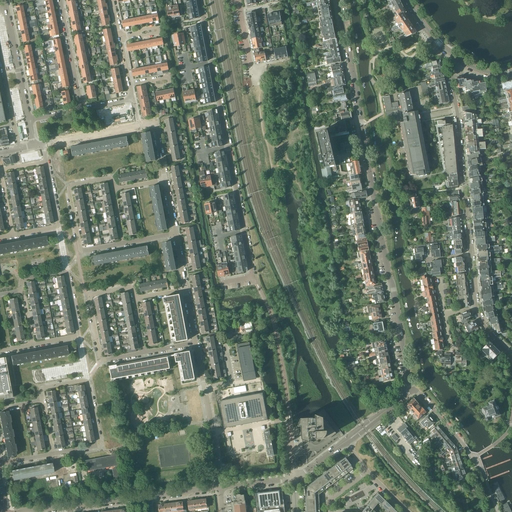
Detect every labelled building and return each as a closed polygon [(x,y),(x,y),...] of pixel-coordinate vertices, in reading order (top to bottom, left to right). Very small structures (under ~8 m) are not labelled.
[(79,0),(67,3),(68,5),(69,5),(69,8),(76,7),(76,3),(80,2),(79,0)] [(399,0),(396,0),(388,4),(390,9),(393,7),(401,3),(399,0)] [(403,8),(401,3),(393,7),(390,9),(393,13),(403,8)] [(395,17),(403,14),(406,13),(403,8),(393,13),(395,17)] [(252,13),(246,14),(247,14),(248,20),(257,18),(259,17),(258,12),(255,12),(255,11),(252,12),(252,13)] [(81,12),(70,14),(70,17),(71,17),(72,20),(79,19),(78,15),(82,14),(81,12)] [(279,13),(273,14),(276,26),(282,25),(280,17),(282,17),(281,13),(280,13),(280,12),(279,13)] [(107,13),(100,14),(101,18),(97,19),(97,21),(109,19),(109,16),(108,16),(107,13)] [(268,15),(267,15),(270,27),(276,26),(273,14),(268,15)] [(406,19),(405,16),(404,16),(403,14),(395,17),(394,18),(394,20),(395,20),(396,23),(397,23),(406,19)] [(397,23),(398,26),(391,28),(392,31),(399,28),(409,23),(408,22),(408,21),(406,19),(397,23)] [(332,20),(322,22),(319,23),(321,32),(333,30),(332,20)] [(404,32),(413,28),(411,26),(410,25),(409,23),(399,28),(392,31),(393,33),(400,30),(401,30),(402,33),(404,32)] [(84,24),(72,26),(72,29),(73,29),(74,32),(81,31),(80,27),(84,26),(84,24)] [(404,32),(405,35),(404,36),(404,35),(398,38),(399,41),(404,38),(406,38),(406,39),(412,35),(416,33),(414,31),(415,30),(413,28),(404,32)] [(333,30),(321,32),(322,41),(335,39),(333,30)] [(87,42),(87,40),(75,42),(76,45),(76,44),(77,48),(84,46),(84,43),(87,42)] [(112,40),(105,41),(106,46),(102,46),(103,49),(115,46),(114,44),(113,44),(112,40)] [(253,49),(253,50),(254,54),(256,64),(256,63),(261,62),(260,53),(259,49),(264,48),(264,47),(253,49)] [(286,47),(280,49),(282,58),(288,57),(288,58),(288,57),(289,56),(288,53),(287,53),(286,47)] [(274,49),(275,54),(276,60),(282,58),(280,49),(274,50),(274,49)] [(89,51),(77,54),(78,56),(79,56),(79,60),(87,58),(86,55),(90,54),(89,51)] [(264,52),(260,53),(261,62),(266,61),(266,62),(266,61),(276,60),(275,54),(265,56),(265,52),(264,52)] [(441,65),(440,61),(424,64),(425,67),(425,69),(426,68),(441,65)] [(92,63),(80,66),(80,68),(81,68),(82,71),(89,70),(88,66),(92,66),(92,63)] [(342,70),(332,72),(333,78),(337,77),(336,76),(343,75),(342,70)] [(306,72),(307,78),(308,83),(317,82),(321,81),(321,79),(316,80),(314,71),(310,72),(310,73),(308,73),(308,72),(306,72)] [(37,80),(35,74),(29,75),(30,82),(33,81),(33,84),(38,83),(38,80),(37,80)] [(337,77),(333,78),(334,78),(335,82),(333,82),(334,87),(342,85),(345,85),(343,75),(336,76),(337,77)] [(466,91),(464,80),(463,78),(461,79),(460,78),(457,78),(456,80),(459,93),(466,91)] [(473,92),(471,82),(471,80),(468,81),(467,80),(464,80),(466,91),(466,94),(473,92)] [(498,92),(511,89),(511,80),(501,83),(502,88),(497,89),(498,92)] [(474,81),(471,82),(473,92),(474,95),(480,94),(478,82),(478,81),(475,82),(474,81)] [(429,96),(428,93),(428,92),(426,86),(426,82),(421,83),(423,97),(429,96)] [(481,82),(478,82),(480,94),(480,96),(487,95),(487,94),(489,94),(489,91),(487,91),(486,88),(485,82),(483,83),(481,82)] [(342,85),(334,87),(327,88),(328,92),(330,92),(331,95),(344,93),(342,85)] [(428,93),(431,93),(436,92),(446,90),(445,85),(435,87),(436,89),(430,90),(430,91),(428,92),(428,93)] [(100,93),(99,91),(88,93),(88,95),(89,95),(89,99),(92,98),(96,97),(95,94),(100,93)] [(163,100),(161,91),(155,93),(157,101),(159,101),(160,102),(163,102),(163,100)] [(429,173),(420,123),(419,120),(419,119),(420,119),(420,115),(418,116),(418,112),(413,113),(409,92),(399,94),(401,106),(398,106),(398,102),(391,103),(389,96),(383,97),(388,124),(401,122),(401,123),(400,123),(403,141),(400,142),(397,146),(401,148),(405,148),(410,176),(418,174),(419,177),(424,176),(424,173),(429,173)] [(339,102),(347,101),(348,101),(347,97),(346,94),(332,97),(333,98),(331,99),(331,101),(333,101),(333,102),(339,100),(339,102)] [(347,101),(339,102),(341,110),(339,110),(339,114),(340,114),(349,112),(347,101)] [(349,112),(340,114),(341,120),(352,118),(350,112),(349,112)] [(470,113),(463,112),(464,118),(464,121),(478,120),(478,118),(478,117),(476,117),(476,115),(474,114),(472,114),(470,113)] [(175,125),(175,123),(173,123),(172,118),(165,120),(166,126),(175,125)] [(175,125),(166,126),(168,133),(175,132),(177,132),(175,125)] [(453,133),(453,129),(453,125),(443,127),(442,127),(442,134),(453,132),(453,133)] [(325,169),(335,166),(328,131),(317,134),(322,156),(321,156),(322,162),(323,162),(325,169)] [(176,137),(175,132),(168,133),(169,140),(178,139),(178,137),(176,137)] [(454,140),(453,133),(453,132),(442,134),(439,135),(439,137),(443,138),(443,141),(453,139),(454,140)] [(144,148),(153,147),(152,141),(153,141),(152,139),(151,139),(150,133),(142,134),(143,141),(144,148)] [(7,136),(0,137),(2,146),(9,145),(8,143),(7,136)] [(113,140),(114,148),(128,146),(127,137),(121,138),(121,137),(119,138),(119,139),(113,140)] [(181,138),(178,139),(169,140),(170,147),(177,146),(177,143),(180,143),(179,141),(182,140),(181,138)] [(455,147),(454,140),(453,139),(443,141),(440,141),(440,144),(443,145),(443,148),(454,146),(455,147)] [(114,148),(113,140),(107,141),(107,140),(105,140),(105,141),(99,142),(101,151),(114,148)] [(91,144),(85,145),(87,153),(101,151),(99,142),(93,143),(92,143),(91,143),(91,144)] [(87,153),(85,145),(79,146),(79,145),(77,145),(77,146),(71,147),(73,156),(87,153)] [(177,146),(170,147),(172,154),(181,153),(180,150),(178,151),(177,146)] [(455,153),(455,147),(454,146),(443,148),(441,148),(442,151),(444,152),(444,155),(454,153),(455,153)] [(486,149),(485,146),(467,148),(467,155),(470,155),(470,154),(474,154),(474,153),(479,152),(479,149),(486,149)] [(154,153),(153,147),(144,148),(147,162),(156,161),(154,155),(155,155),(155,152),(154,153)] [(185,152),(181,153),(172,154),(173,161),(180,160),(179,155),(185,154),(185,152)] [(470,155),(467,155),(468,161),(479,159),(478,155),(480,154),(479,152),(474,153),(474,154),(470,154),(470,155)] [(456,160),(455,153),(454,153),(444,155),(442,155),(443,158),(444,159),(445,162),(455,160),(456,160)] [(9,158),(2,159),(3,165),(15,163),(14,156),(9,157),(9,158)] [(479,159),(468,161),(469,167),(472,166),(471,165),(474,165),(475,165),(479,164),(482,163),(481,161),(479,161),(479,159)] [(456,167),(456,160),(455,160),(445,162),(444,162),(444,165),(445,166),(445,169),(456,167)] [(349,176),(359,174),(361,174),(359,161),(352,162),(350,163),(351,170),(350,170),(350,171),(346,172),(347,176),(349,176)] [(482,165),(482,163),(479,164),(475,165),(474,165),(471,165),(472,166),(469,167),(469,172),(480,169),(481,169),(480,166),(482,165)] [(335,166),(325,169),(321,169),(323,180),(332,178),(331,172),(336,171),(335,166)] [(457,174),(456,167),(445,169),(444,169),(445,173),(446,172),(446,175),(457,174)] [(480,169),(469,172),(470,178),(480,175),(482,175),(480,169)] [(480,175),(470,178),(470,184),(481,181),(482,181),(482,179),(481,179),(480,175)] [(483,188),(481,181),(470,184),(471,190),(482,188),(483,188)] [(360,183),(351,185),(351,189),(346,190),(347,192),(362,190),(360,183)] [(152,202),(161,200),(160,194),(161,194),(161,192),(160,192),(159,186),(150,187),(151,191),(149,191),(151,199),(152,198),(152,202)] [(482,188),(471,190),(471,196),(482,194),(483,194),(482,188)] [(365,191),(354,193),(355,200),(359,199),(367,197),(365,191)] [(458,191),(448,192),(449,195),(449,201),(451,201),(451,202),(456,201),(456,203),(459,203),(459,195),(458,191)] [(130,192),(129,193),(122,194),(123,201),(132,199),(131,196),(130,192)] [(484,200),(482,194),(471,196),(472,202),(483,200),(484,200)] [(420,207),(419,197),(415,198),(415,197),(410,198),(409,198),(409,199),(408,200),(408,202),(409,202),(410,205),(409,206),(409,208),(410,208),(411,213),(412,214),(416,213),(416,212),(418,212),(421,212),(422,212),(421,208),(421,207),(420,207)] [(132,202),(132,199),(123,201),(124,208),(131,207),(131,202),(132,202)] [(359,199),(355,200),(352,200),(348,201),(349,207),(360,205),(359,199)] [(161,200),(152,202),(153,206),(152,206),(153,213),(154,213),(155,217),(164,215),(163,209),(164,209),(163,206),(163,207),(161,200)] [(484,206),(483,200),(472,202),(472,208),(484,206)] [(460,209),(459,203),(456,203),(456,201),(451,202),(449,202),(450,210),(460,209)] [(360,205),(349,207),(351,214),(361,211),(360,205)] [(486,206),(484,206),(472,208),(473,214),(487,212),(486,206)] [(132,211),(131,207),(124,208),(126,215),(134,213),(134,211),(132,211)] [(430,207),(426,208),(421,208),(422,212),(421,212),(422,216),(429,216),(429,211),(430,211),(430,207)] [(361,211),(351,214),(348,214),(349,218),(350,218),(350,220),(362,217),(361,211)] [(487,215),(487,212),(473,214),(473,221),(486,219),(485,215),(487,215)] [(136,220),(134,213),(126,215),(127,222),(136,220)] [(167,230),(166,223),(167,223),(166,221),(165,221),(164,215),(155,217),(156,220),(155,220),(156,228),(158,227),(158,231),(161,231),(161,233),(164,232),(164,230),(167,230)] [(429,216),(422,216),(422,226),(430,225),(429,216)] [(363,222),(362,217),(350,220),(351,225),(363,222)] [(461,225),(461,221),(460,218),(448,220),(448,224),(445,224),(445,227),(446,227),(461,225)] [(486,219),(473,221),(474,227),(486,226),(490,225),(491,225),(491,223),(488,224),(488,222),(486,223),(486,219)] [(136,220),(127,222),(128,229),(137,227),(136,220)] [(364,228),(363,222),(351,225),(352,230),(355,230),(364,228)] [(137,229),(137,227),(128,229),(130,236),(137,234),(136,230),(137,229)] [(195,232),(194,232),(193,227),(186,229),(187,236),(196,234),(195,232)] [(196,234),(187,236),(188,243),(195,241),(194,236),(196,236),(196,234)] [(32,239),(34,248),(47,245),(46,237),(40,238),(40,237),(38,238),(32,239)] [(34,248),(32,239),(26,241),(26,240),(24,240),(24,241),(18,242),(20,251),(34,248)] [(197,241),(195,241),(188,243),(190,250),(198,248),(202,247),(202,245),(198,246),(197,241)] [(10,244),(4,245),(6,253),(20,251),(18,242),(12,243),(12,242),(11,243),(10,243),(10,244)] [(165,258),(173,256),(172,250),(173,250),(173,248),(172,248),(171,242),(162,244),(165,258)] [(431,251),(440,251),(439,245),(437,245),(437,243),(428,243),(428,244),(427,244),(427,247),(429,247),(429,249),(431,249),(431,251)] [(427,247),(427,244),(416,246),(416,248),(414,249),(415,253),(424,252),(423,250),(426,250),(425,247),(427,247)] [(134,249),(135,258),(149,255),(148,246),(142,248),(141,247),(139,247),(139,248),(134,249)] [(198,248),(190,250),(191,256),(198,255),(200,255),(198,248)] [(135,258),(134,249),(128,250),(128,249),(126,250),(126,251),(120,252),(121,260),(135,258)] [(502,249),(477,252),(477,254),(477,255),(477,258),(490,257),(490,254),(500,253),(502,253),(502,249)] [(368,250),(359,252),(357,252),(358,258),(360,258),(370,256),(368,250)] [(121,260),(120,252),(114,253),(114,252),(112,252),(112,253),(106,254),(108,263),(121,260)] [(424,252),(415,253),(415,256),(413,256),(413,261),(422,260),(422,258),(424,258),(424,252)] [(108,263),(106,254),(100,255),(98,255),(98,256),(92,257),(93,259),(91,259),(92,263),(93,263),(94,265),(108,263)] [(199,260),(198,255),(191,256),(192,263),(205,261),(205,259),(199,260)] [(173,256),(165,258),(167,272),(176,270),(175,264),(176,264),(175,262),(173,256)] [(433,268),(442,267),(442,264),(444,264),(443,260),(434,260),(435,263),(432,263),(433,268)] [(205,261),(192,263),(194,270),(200,269),(200,264),(203,263),(205,263),(205,261)] [(500,262),(478,264),(478,266),(478,267),(478,271),(491,269),(491,266),(500,265),(500,262)] [(442,267),(433,268),(433,270),(431,270),(431,271),(432,274),(432,276),(441,275),(440,272),(442,272),(442,267)] [(501,273),(479,277),(479,279),(480,279),(479,280),(479,283),(492,281),(495,280),(495,277),(501,277),(501,273)] [(493,283),(492,281),(479,283),(479,287),(481,287),(481,289),(505,285),(506,284),(506,282),(502,283),(501,282),(493,283)] [(375,285),(366,286),(364,287),(364,288),(367,287),(368,290),(374,289),(375,291),(375,293),(383,292),(381,283),(375,285)] [(433,290),(432,284),(423,286),(424,291),(424,292),(433,290)] [(505,285),(481,289),(481,291),(480,292),(480,295),(494,293),(493,290),(505,288),(505,285)] [(374,297),(375,304),(385,302),(383,293),(377,294),(377,296),(374,297)] [(494,293),(480,295),(481,299),(482,299),(482,301),(502,297),(505,297),(504,294),(502,294),(494,295),(494,293)] [(171,297),(163,298),(166,311),(171,311),(177,342),(188,340),(186,330),(185,324),(183,316),(182,309),(181,303),(179,295),(171,297)] [(468,296),(458,297),(456,297),(457,302),(462,301),(462,302),(463,302),(464,303),(465,304),(465,307),(470,307),(468,296)] [(502,297),(482,301),(483,303),(482,304),(483,308),(495,305),(494,302),(502,301),(502,298),(502,297)] [(9,307),(18,305),(16,298),(9,300),(10,305),(9,305),(9,307)] [(152,309),(151,302),(142,303),(144,310),(152,309)] [(18,305),(9,307),(9,309),(11,309),(12,313),(19,312),(18,305)] [(376,306),(367,307),(368,314),(371,313),(381,311),(379,305),(376,306)] [(496,311),(495,305),(483,308),(483,311),(485,311),(485,313),(496,311)] [(152,309),(144,310),(145,317),(152,316),(151,311),(153,311),(152,309)] [(381,311),(371,313),(372,320),(373,322),(379,321),(378,319),(382,318),(381,311)] [(467,319),(472,317),(472,316),(472,315),(472,314),(471,313),(470,311),(460,315),(460,317),(461,321),(462,324),(468,320),(467,319)] [(498,317),(496,311),(485,313),(486,316),(487,317),(488,319),(498,317)] [(19,312),(12,313),(13,318),(11,318),(12,321),(20,319),(19,312)] [(152,316),(145,317),(146,324),(155,323),(154,320),(153,321),(152,316)] [(21,326),(20,319),(12,321),(12,323),(13,322),(14,327),(21,326)] [(379,322),(379,321),(373,322),(374,330),(378,330),(378,332),(384,331),(382,322),(379,322)] [(477,327),(474,321),(468,324),(467,322),(464,324),(468,332),(477,327)] [(155,323),(146,324),(147,331),(155,330),(154,325),(155,325),(155,323)] [(499,323),(492,324),(493,327),(494,328),(494,329),(496,330),(497,330),(498,333),(499,333),(501,333),(501,332),(503,331),(502,328),(500,328),(499,323)] [(21,326),(14,327),(15,332),(14,332),(14,335),(23,333),(21,326)] [(156,334),(155,330),(147,331),(149,338),(157,336),(157,334),(156,334)] [(23,333),(14,335),(15,337),(16,336),(17,341),(24,340),(23,333)] [(157,336),(149,338),(150,345),(157,344),(156,339),(158,338),(157,336)] [(216,341),(214,341),(213,336),(206,337),(207,344),(216,343),(216,341)] [(374,348),(386,346),(385,340),(371,343),(373,349),(374,348)] [(249,342),(237,344),(243,380),(256,377),(249,342)] [(497,350),(490,342),(488,344),(486,342),(483,345),(485,347),(482,350),(488,356),(486,357),(490,361),(500,352),(498,350),(497,350)] [(216,343),(207,344),(209,351),(218,350),(216,343)] [(52,349),(54,357),(68,355),(66,346),(60,347),(60,346),(58,347),(58,348),(52,349)] [(374,348),(375,352),(368,353),(369,355),(371,354),(387,351),(386,346),(374,348)] [(44,350),(39,351),(40,360),(54,357),(52,349),(46,350),(46,349),(44,349),(44,350)] [(219,357),(218,350),(209,351),(210,358),(219,357)] [(31,353),(25,354),(26,363),(40,360),(39,351),(33,352),(31,352),(31,353)] [(455,363),(455,356),(450,357),(450,354),(444,354),(444,356),(442,356),(441,354),(442,354),(442,351),(435,352),(437,357),(442,367),(444,367),(444,366),(450,366),(450,369),(455,369),(455,363)] [(190,352),(175,354),(176,363),(178,362),(182,382),(195,379),(190,352)] [(455,356),(455,363),(461,363),(461,367),(463,367),(463,369),(466,368),(466,354),(461,354),(461,352),(455,352),(455,356)] [(26,363),(25,354),(19,355),(19,354),(17,355),(11,356),(11,359),(10,359),(11,363),(12,362),(12,365),(26,363)] [(112,366),(110,367),(112,379),(170,369),(168,357),(116,367),(116,368),(114,368),(113,366),(112,366)] [(219,357),(210,358),(211,365),(218,364),(217,359),(219,359),(219,357)] [(7,380),(4,361),(3,358),(0,358),(0,395),(4,395),(10,394),(9,391),(7,380)] [(218,364),(211,365),(213,372),(221,371),(221,368),(219,369),(218,364)] [(223,378),(221,371),(213,372),(214,379),(223,378)] [(383,377),(378,378),(379,382),(384,381),(393,379),(392,373),(382,375),(383,377)] [(245,386),(233,388),(234,394),(246,392),(245,386)] [(12,398),(11,391),(9,391),(10,394),(4,395),(5,399),(12,398)] [(226,400),(219,401),(224,428),(231,427),(261,421),(268,420),(263,393),(256,394),(256,395),(226,400)] [(409,410),(417,403),(413,398),(405,405),(409,410)] [(494,401),(489,403),(490,406),(482,408),(482,409),(481,409),(480,411),(481,414),(483,415),(484,414),(486,418),(485,419),(486,421),(487,421),(489,421),(489,419),(500,415),(495,403),(494,401)] [(422,408),(417,403),(409,410),(414,415),(422,408)] [(29,416),(38,415),(37,408),(29,409),(30,414),(29,414),(29,416)] [(426,412),(422,408),(414,415),(418,419),(419,418),(424,414),(426,412)] [(2,428),(11,426),(10,422),(11,422),(10,415),(8,415),(8,411),(0,412),(0,418),(0,419),(0,421),(1,421),(2,428)] [(38,415),(29,416),(30,418),(31,418),(32,423),(39,421),(38,415)] [(300,423),(299,427),(301,426),(302,436),(302,439),(302,440),(304,440),(305,441),(310,443),(310,440),(313,440),(313,437),(317,437),(317,439),(323,439),(328,439),(329,439),(336,433),(328,422),(322,415),(316,415),(316,418),(312,418),(302,419),(300,423)] [(434,422),(428,415),(420,423),(424,427),(426,426),(429,429),(434,425),(433,424),(434,422)] [(33,427),(30,428),(30,430),(32,430),(41,428),(39,421),(32,423),(33,427)] [(406,425),(404,423),(397,429),(404,438),(401,441),(406,448),(409,445),(415,451),(420,447),(421,443),(417,438),(420,436),(412,426),(411,427),(408,423),(406,425)] [(12,430),(11,426),(2,428),(3,434),(2,434),(3,436),(5,442),(14,440),(13,437),(14,437),(12,429),(12,430)] [(434,434),(440,429),(437,426),(431,431),(432,432),(429,435),(431,437),(434,434)] [(42,435),(41,428),(32,430),(32,432),(34,432),(35,437),(42,435)] [(434,434),(431,437),(432,439),(436,436),(437,437),(443,432),(440,429),(434,434)] [(274,455),(269,431),(264,432),(268,456),(274,455)] [(443,432),(437,437),(438,439),(436,441),(435,441),(434,442),(434,443),(436,442),(437,442),(439,440),(446,435),(443,432)] [(42,435),(35,437),(35,441),(34,442),(35,444),(43,442),(42,435)] [(436,442),(434,443),(433,444),(435,447),(440,442),(442,443),(448,438),(446,435),(439,440),(437,442),(436,442)] [(448,438),(442,443),(443,445),(440,448),(437,450),(438,451),(442,449),(445,447),(451,441),(448,438)] [(14,444),(14,440),(5,442),(6,448),(5,449),(5,451),(6,450),(7,457),(11,456),(11,458),(14,458),(14,456),(16,455),(15,451),(17,451),(15,444),(14,444)] [(43,442),(35,444),(35,446),(37,446),(38,451),(45,449),(43,442)] [(453,444),(447,449),(442,453),(444,455),(448,451),(450,453),(450,454),(457,449),(456,447),(453,444)] [(111,456),(84,461),(86,471),(93,470),(93,472),(96,471),(96,470),(102,468),(103,470),(105,470),(105,468),(114,466),(115,468),(112,469),(114,481),(122,479),(120,467),(117,468),(116,466),(120,465),(117,452),(111,454),(111,456)] [(458,453),(451,457),(451,458),(449,459),(445,460),(446,462),(452,460),(459,456),(458,453)] [(452,460),(446,462),(447,465),(447,466),(449,465),(449,464),(453,463),(453,464),(461,460),(459,456),(452,460)] [(346,457),(340,463),(348,473),(353,469),(348,462),(349,461),(346,457)] [(461,460),(453,464),(454,466),(448,468),(449,469),(453,469),(462,464),(461,460)] [(340,463),(334,467),(342,477),(348,473),(340,463)] [(53,473),(52,465),(12,472),(13,480),(53,473)] [(334,467),(329,471),(337,481),(342,477),(334,467)] [(466,475),(463,468),(455,471),(457,475),(458,478),(466,475)] [(328,472),(323,475),(328,481),(331,485),(337,481),(329,471),(328,472)] [(323,475),(318,479),(326,490),(328,488),(331,485),(328,481),(323,475)] [(318,479),(312,484),(320,494),(321,493),(326,490),(318,479)] [(312,484),(306,489),(319,495),(320,494),(312,484)] [(500,502),(506,499),(498,484),(493,486),(500,502)] [(319,496),(319,495),(306,489),(306,497),(319,496)] [(258,511),(284,508),(282,490),(255,493),(258,511)] [(235,511),(246,511),(244,494),(233,496),(234,502),(234,504),(235,511)] [(378,494),(374,498),(378,503),(381,505),(385,501),(378,494)] [(378,503),(374,498),(368,506),(373,510),(378,503)] [(385,501),(381,505),(387,511),(392,508),(389,504),(385,501)] [(186,511),(185,504),(183,504),(182,502),(176,503),(177,511),(182,511),(186,511)] [(505,511),(511,511),(508,503),(502,505),(505,511)]
